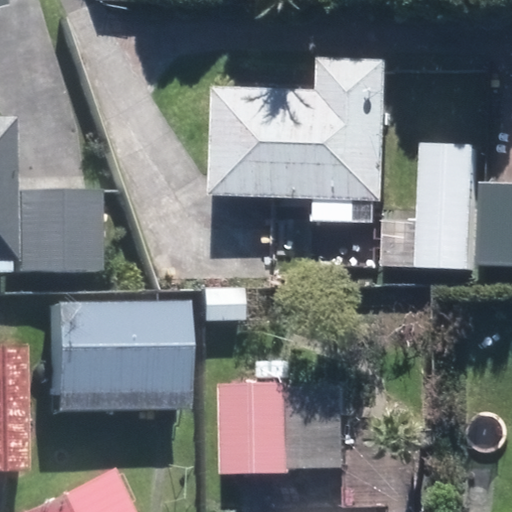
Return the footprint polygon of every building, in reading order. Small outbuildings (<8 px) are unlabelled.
[(217,90),(213,192),(379,199),(384,64),(325,62),(324,94),(217,90)] [(0,258),(13,258),(10,117),(0,116),(0,258)] [(484,146),(436,144),(431,261),(479,263),(484,146)] [(511,188),(496,189),(495,260),(511,260),(511,188)] [(19,195),(21,273),(103,271),(101,193),(19,195)] [(183,299),(60,301),(61,402),(184,401),(183,299)] [(32,342),(0,340),(0,470),(29,472),(32,342)] [(220,387),(223,475),(285,473),(282,385),(220,387)] [(511,388),(467,386),(462,466),(511,469),(511,388)] [(131,511),(109,467),(16,511),(131,511)]
